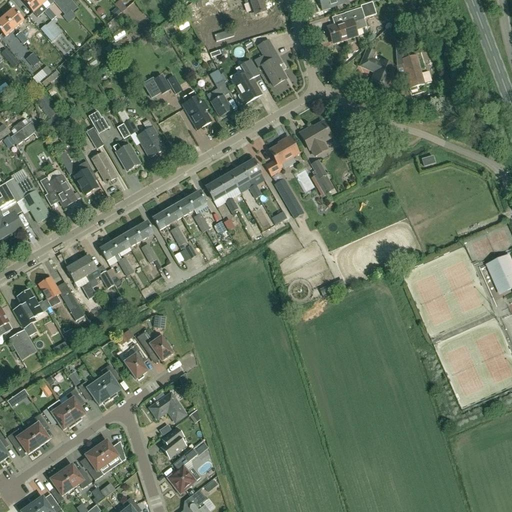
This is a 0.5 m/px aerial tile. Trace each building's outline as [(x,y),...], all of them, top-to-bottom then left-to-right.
[(37,17),(41,14),(44,12),(51,21),(53,19),(46,10),(42,5),(37,0),(23,0),(22,1),(33,13),(37,17)] [(71,11),(72,13),(75,11),(78,8),(73,3),(70,0),(63,0),(62,1),(68,8),(68,7),(71,11)] [(213,0),(215,3),(220,1),(223,10),(229,8),(228,2),(227,2),(226,0),(213,0)] [(254,16),(265,12),(261,0),(243,0),(245,5),(250,3),(254,16)] [(318,0),(322,10),(347,2),(345,0),(318,0)] [(62,1),(57,6),(65,15),(65,16),(71,11),(68,7),(68,8),(62,1)] [(187,15),(190,14),(192,21),(198,19),(195,12),(200,11),(197,5),(184,10),(187,15)] [(48,8),(46,10),(53,19),(55,17),(48,8)] [(14,29),(24,21),(13,9),(4,17),(14,29)] [(357,36),(355,31),(366,27),(364,20),(365,19),(362,9),(344,14),(347,21),(328,27),(331,36),(333,35),(336,43),(357,36)] [(144,37),(156,26),(153,22),(144,29),(145,28),(143,25),(142,25),(142,24),(141,21),(140,21),(137,16),(138,15),(136,13),(135,13),(131,15),(144,37)] [(14,29),(4,17),(0,20),(0,32),(5,38),(14,29)] [(51,43),(56,38),(45,26),(40,30),(51,43)] [(24,45),(28,41),(21,32),(16,36),(24,45)] [(267,63),(261,66),(273,87),(280,83),(280,82),(285,79),(277,66),(281,64),(268,41),(257,47),(267,63)] [(20,45),(14,50),(24,62),(30,57),(20,45)] [(417,90),(416,87),(424,84),(416,56),(403,59),(403,51),(402,45),(395,45),(395,51),(396,66),(402,64),(406,77),(406,79),(409,89),(410,92),(417,90)] [(8,62),(13,58),(14,58),(6,50),(1,54),(8,62)] [(386,86),(391,73),(386,72),(389,65),(379,61),(378,63),(370,60),(373,53),(366,50),(359,67),(366,70),(367,67),(375,71),(371,81),(386,86)] [(119,57),(115,52),(107,58),(110,63),(119,57)] [(13,58),(8,62),(14,69),(19,64),(13,58)] [(239,93),(238,97),(241,102),(244,103),(245,103),(260,94),(252,80),(258,76),(250,61),(239,67),(243,76),(232,82),(239,93)] [(54,81),(61,75),(58,70),(50,77),(54,81)] [(212,81),(221,76),(218,71),(210,76),(212,81)] [(46,88),(54,81),(50,77),(42,83),(46,88)] [(170,90),(162,77),(151,83),(150,81),(143,85),(151,99),(161,93),(162,95),(170,90)] [(223,96),(229,92),(223,81),(216,86),(218,89),(212,92),(216,100),(211,103),(219,118),(220,117),(221,118),(222,118),(226,116),(226,115),(226,114),(231,111),(223,96)] [(196,131),(201,128),(211,122),(204,111),(208,109),(204,101),(200,104),(193,92),(183,98),(186,103),(182,106),(196,131)] [(50,118),(57,113),(45,96),(37,101),(50,118)] [(123,140),(130,136),(139,132),(132,120),(130,121),(124,110),(118,114),(124,124),(117,128),(123,140)] [(98,113),(89,118),(98,135),(109,129),(102,118),(101,119),(98,113)] [(58,115),(45,124),(52,135),(59,130),(57,127),(63,123),(58,115)] [(163,121),(168,129),(178,123),(173,115),(163,121)] [(17,147),(41,129),(35,120),(30,124),(27,119),(14,128),(18,133),(10,138),(17,147)] [(97,150),(104,146),(94,128),(92,129),(87,120),(82,123),(87,132),(86,133),(97,150)] [(143,124),(146,131),(136,136),(149,158),(164,149),(152,128),(152,127),(148,121),(143,124)] [(322,143),(330,138),(322,123),(308,131),(307,129),(299,134),(309,150),(310,149),(313,155),(325,149),(322,143)] [(0,127),(0,140),(9,134),(3,125),(0,127)] [(78,142),(84,139),(78,129),(72,132),(78,142)] [(3,141),(9,149),(15,145),(9,137),(3,141)] [(280,165),(297,155),(289,140),(269,151),(275,161),(265,166),(271,177),(281,171),(279,168),(280,166),(280,165)] [(116,154),(127,172),(140,165),(129,146),(121,151),(118,145),(113,148),(116,154)] [(58,156),(70,176),(76,172),(65,153),(58,156)] [(105,184),(116,178),(102,153),(91,159),(105,184)] [(424,167),(435,164),(433,157),(422,160),(424,167)] [(248,182),(260,175),(252,161),(240,168),(248,182)] [(89,175),(93,173),(86,162),(78,167),(82,174),(74,178),(85,197),(98,189),(94,183),(89,175)] [(311,166),(318,179),(327,193),(334,189),(325,175),(318,162),(311,166)] [(229,175),(237,189),(248,182),(240,168),(229,175)] [(48,194),(54,191),(64,208),(77,201),(63,176),(62,177),(60,173),(56,172),(49,176),(48,179),(47,178),(41,182),(48,194)] [(237,189),(229,175),(217,182),(225,195),(237,189)] [(25,205),(26,208),(28,211),(30,210),(37,223),(50,216),(27,176),(16,183),(14,179),(7,183),(18,202),(23,199),(26,204),(25,205)] [(274,185),(294,220),(301,216),(281,181),(274,185)] [(225,195),(217,182),(205,189),(213,202),(225,195)] [(5,184),(0,187),(0,194),(6,204),(0,207),(0,238),(14,230),(15,232),(23,228),(16,216),(22,213),(17,204),(5,184)] [(252,194),(259,190),(256,185),(249,189),(252,194)] [(312,196),(316,194),(312,185),(307,187),(312,196)] [(252,194),(255,200),(262,196),(259,190),(252,194)] [(199,192),(187,199),(194,211),(199,208),(206,221),(213,217),(199,192)] [(187,199),(175,206),(182,218),(194,211),(187,199)] [(228,208),(235,204),(232,199),(225,203),(228,208)] [(232,213),(238,210),(235,204),(228,208),(232,213)] [(171,224),(182,218),(175,206),(164,213),(171,224)] [(159,231),(171,224),(164,213),(152,219),(159,231)] [(201,214),(194,218),(203,234),(210,230),(201,214)] [(141,241),(153,235),(146,223),(134,230),(141,241)] [(170,232),(175,240),(182,235),(178,228),(170,232)] [(134,230),(123,236),(130,248),(141,241),(134,230)] [(187,243),(182,235),(175,240),(179,247),(183,245),(186,243),(187,243)] [(118,255),(130,248),(123,236),(111,243),(118,255)] [(114,257),(118,262),(122,260),(118,255),(111,243),(100,250),(106,261),(114,257)] [(189,247),(186,243),(183,245),(185,249),(186,250),(191,259),(191,260),(197,257),(191,246),(189,247)] [(141,249),(145,257),(153,252),(148,245),(141,249)] [(185,262),(191,259),(186,250),(180,254),(185,262)] [(153,252),(145,257),(150,264),(157,260),(153,252)] [(88,257),(78,263),(85,277),(89,283),(92,289),(98,285),(91,274),(96,271),(88,257)] [(488,266),(500,294),(511,289),(511,264),(509,257),(488,266)] [(118,262),(122,270),(130,266),(125,258),(122,260),(118,262)] [(111,273),(115,271),(112,262),(107,264),(111,273)] [(78,263),(66,270),(73,282),(74,284),(77,290),(81,287),(89,301),(97,296),(92,289),(89,283),(85,277),(78,263)] [(122,270),(127,278),(134,274),(130,266),(122,270)] [(107,290),(114,286),(107,272),(100,276),(107,290)] [(50,279),(39,286),(47,300),(51,307),(59,302),(56,296),(59,294),(56,288),(50,279)] [(323,298),(345,288),(343,282),(321,291),(323,298)] [(29,291),(17,298),(23,309),(20,311),(15,314),(29,338),(36,333),(29,321),(47,311),(42,302),(37,305),(29,291)] [(79,305),(73,295),(72,295),(71,294),(62,299),(75,322),(84,317),(77,305),(79,305)] [(0,337),(6,334),(6,333),(12,330),(0,308),(0,337)] [(164,329),(165,318),(155,317),(154,328),(164,329)] [(56,339),(64,335),(60,327),(51,331),(56,339)] [(92,334),(90,328),(83,332),(86,337),(92,334)] [(21,362),(37,353),(25,331),(24,332),(24,331),(9,340),(21,362)] [(155,353),(162,363),(173,355),(169,350),(171,348),(166,341),(164,343),(161,338),(154,343),(147,332),(137,339),(150,357),(155,353)] [(122,347),(128,342),(124,335),(117,340),(122,347)] [(136,345),(131,349),(135,356),(124,363),(136,381),(137,380),(138,382),(144,378),(143,376),(148,373),(141,363),(146,359),(136,345)] [(24,373),(28,371),(23,363),(19,365),(24,373)] [(111,401),(118,396),(116,394),(121,391),(114,381),(119,378),(110,366),(101,372),(105,377),(98,382),(111,401)] [(92,397),(99,407),(103,403),(105,405),(111,401),(98,382),(91,387),(88,382),(78,388),(87,400),(92,397)] [(28,390),(11,402),(17,409),(33,397),(28,390)] [(76,426),(82,421),(81,419),(85,416),(79,406),(84,403),(75,390),(66,397),(69,402),(62,406),(76,426)] [(150,409),(157,420),(168,413),(175,423),(186,416),(171,395),(150,409)] [(56,421),(63,431),(68,428),(69,430),(76,426),(62,406),(55,411),(52,406),(43,413),(51,425),(56,421)] [(40,415),(35,419),(38,424),(27,431),(39,448),(50,440),(43,431),(48,428),(40,415)] [(161,449),(170,459),(185,447),(179,439),(182,437),(176,430),(162,441),(166,445),(161,449)] [(27,431),(20,436),(17,431),(8,437),(17,450),(21,446),(28,456),(39,448),(27,431)] [(0,463),(9,457),(3,448),(8,444),(0,433),(0,463)] [(113,451),(107,441),(96,449),(111,471),(126,460),(121,445),(113,451)] [(111,471),(96,449),(85,456),(91,466),(86,469),(95,482),(104,475),(111,471)] [(192,449),(182,458),(187,464),(197,456),(192,449)] [(83,490),(92,484),(83,471),(78,475),(72,465),(61,473),(73,490),(80,485),(83,490)] [(183,467),(168,479),(180,495),(196,483),(183,467)] [(59,504),(64,500),(62,497),(73,490),(61,473),(50,481),(56,490),(52,493),(59,504)] [(208,493),(217,486),(213,481),(204,488),(208,493)] [(105,489),(100,492),(105,498),(109,495),(105,489)] [(208,511),(204,506),(204,507),(202,505),(207,501),(199,491),(191,497),(195,503),(194,503),(193,506),(191,506),(190,507),(189,509),(187,509),(182,511),(208,511)] [(43,497),(32,505),(36,511),(61,511),(55,502),(49,507),(43,497)] [(137,511),(140,510),(131,498),(122,505),(126,510),(123,511),(137,511)]
